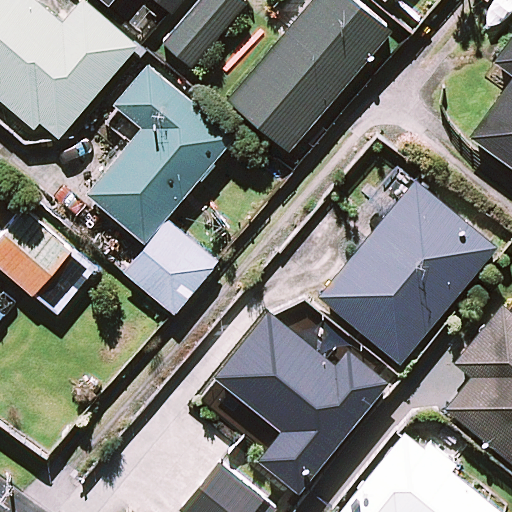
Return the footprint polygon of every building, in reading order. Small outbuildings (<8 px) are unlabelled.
[(80,0),(70,13),(54,0),(0,0),(0,92),(57,139),(139,40),(90,0),(80,0)] [(180,0),(160,0),(171,10),(180,0)] [(247,0),(246,0),(199,0),(166,41),(194,64),(247,0)] [(392,25),(362,0),(311,0),(233,95),(292,144),(392,25)] [(511,39),(499,57),(511,66),(511,79),(474,131),(511,159),(511,39)] [(83,188),(142,237),(162,213),(231,129),(145,58),(110,100),(137,122),(83,188)] [(500,242),(404,163),(355,223),(369,234),(322,292),(404,359),(500,242)] [(96,264),(26,206),(0,237),(0,260),(59,309),(96,264)] [(215,256),(162,213),(142,237),(118,265),(171,309),(215,256)] [(511,311),(504,305),(461,360),(475,372),(448,407),(511,457),(511,311)] [(336,360),(274,307),(220,370),(285,425),(262,453),(298,484),(391,376),(351,343),(336,360)] [(508,511),(409,432),(343,511),(508,511)] [(271,511),(277,505),(222,460),(184,506),(190,511),(271,511)]
